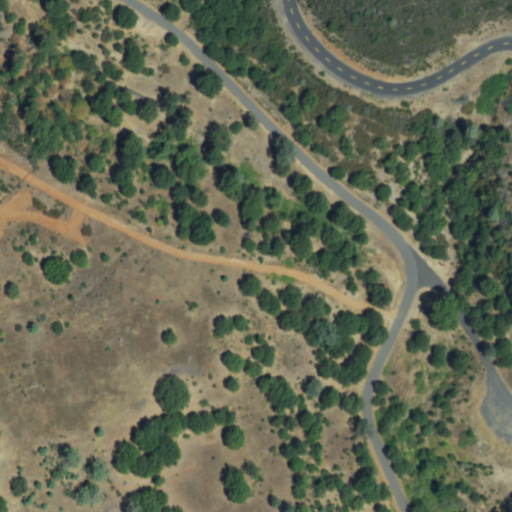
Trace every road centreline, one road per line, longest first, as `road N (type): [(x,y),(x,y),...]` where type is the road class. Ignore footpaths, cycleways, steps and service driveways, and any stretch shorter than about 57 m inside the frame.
road 1 (tertiary): [(511,54),(488,56),(422,86),(372,83),(330,59),(291,0)]
road 2 (track): [(511,403),(444,286),(412,259)]
